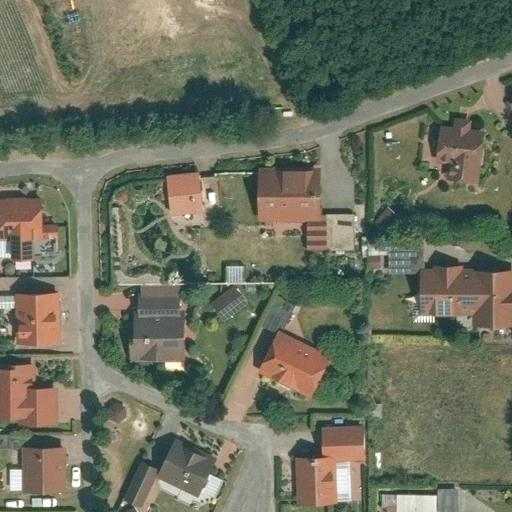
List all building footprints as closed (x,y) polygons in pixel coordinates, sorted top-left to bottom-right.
[(443,128),(440,163),(453,164),(451,183),(484,186),(489,132),(443,128)] [(265,170),(265,222),(322,222),(322,170),(265,170)] [(206,220),(181,220),(180,185),(135,186),(136,227),(169,226),(169,260),(207,259),(206,220)] [(46,202),(0,204),(2,244),(47,242),(46,202)] [(425,271),(426,316),(478,316),(478,270),(425,271)] [(511,270),(478,270),(478,316),(478,327),(511,327),(511,270)] [(181,295),(138,296),(139,325),(131,325),(132,363),(190,362),(189,314),(181,314),(181,295)] [(64,297),(19,298),(20,346),(65,345),(64,297)] [(281,334),(262,374),(315,399),(334,359),(281,334)] [(26,428),(64,427),(64,393),(40,393),(40,368),(0,368),(0,418),(26,418),(26,428)] [(328,426),(328,459),(302,459),(302,507),(354,507),(353,462),(369,462),(369,426),(328,426)] [(0,435),(0,445),(15,446),(16,437),(0,435)] [(180,440),(165,471),(146,462),(128,499),(148,509),(161,480),(204,500),(223,460),(180,440)] [(27,496),(71,495),(70,451),(27,451),(27,496)] [(437,488),(437,511),(456,511),(456,488),(437,488)] [(435,511),(435,494),(394,494),(394,511),(435,511)]
